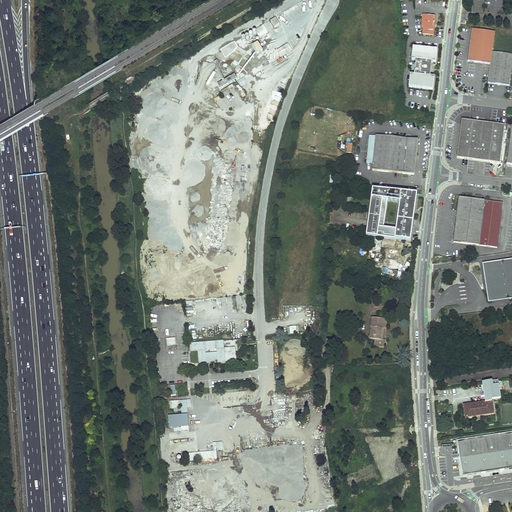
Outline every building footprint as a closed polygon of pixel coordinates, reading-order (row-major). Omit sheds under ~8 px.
[(424,15),(423,23),(427,24),(426,33),(435,34),(438,17),(424,15)] [(276,19),(269,22),(272,29),(279,26),(276,19)] [(264,26),(255,29),(258,38),(267,34),(264,26)] [(472,30),(468,61),(491,64),(488,83),(509,86),(511,63),(511,54),(492,52),(495,33),(472,30)] [(250,51),(255,59),(271,50),(266,41),(250,51)] [(237,75),(241,72),(243,69),(246,67),(249,63),(252,61),(254,57),(250,50),(247,52),(238,47),(235,43),(233,42),(226,46),(223,51),(225,53),(228,55),(235,51),(238,52),(232,63),(228,66),(224,63),(223,66),(220,68),(221,69),(223,71),(229,80),(234,77),(230,72),(237,75)] [(287,45),(275,51),(279,59),(291,53),(287,45)] [(437,50),(413,48),(412,61),(416,61),(415,76),(411,75),(410,88),(434,90),(435,77),(431,77),(432,62),(436,63),(437,50)] [(261,65),(269,60),(271,63),(278,58),(274,51),(258,61),(261,65)] [(241,87),(247,83),(243,78),(238,82),(241,87)] [(499,164),(504,127),(485,124),(462,121),(456,158),(499,164)] [(371,136),(369,163),(375,164),(374,171),(415,176),(419,141),(371,136)] [(418,195),(373,190),(368,237),(412,242),(418,195)] [(458,198),(452,241),(497,247),(503,204),(458,198)] [(383,259),(382,264),(388,265),(386,277),(397,279),(398,270),(393,269),(393,266),(396,266),(396,260),(394,259),(395,254),(389,253),(390,248),(386,248),(384,259),(383,259)] [(511,260),(503,262),(482,265),(488,304),(508,301),(511,300),(511,260)] [(372,318),(370,339),(375,340),(374,345),(385,347),(386,341),(381,340),(382,329),(386,330),(387,320),(372,318)] [(224,347),(224,339),(190,342),(191,350),(198,350),(199,363),(238,361),(237,340),(228,340),(228,347),(224,347)] [(499,381),(482,383),(486,403),(464,406),(466,418),(494,413),(492,400),(501,399),(500,387),(499,381)] [(168,413),(169,427),(182,426),(182,429),(189,429),(188,406),(191,406),(191,399),(170,400),(170,413),(168,413)] [(511,433),(460,440),(464,476),(511,468),(511,433)] [(189,459),(217,459),(217,450),(223,449),(222,442),(212,442),(213,451),(189,452),(189,459)] [(380,506),(386,503),(382,497),(376,500),(380,506)]
